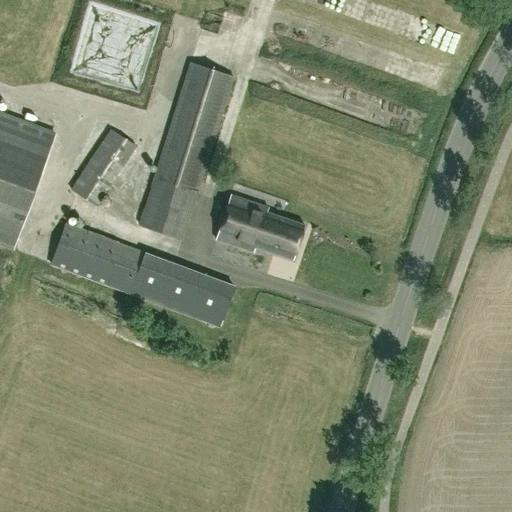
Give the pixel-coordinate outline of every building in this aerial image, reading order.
[(197,192),(233,76),(193,64),(152,195),(150,195),(140,226),(183,240),(198,192),(197,192)] [(50,134),(0,115),(0,246),(8,249),(50,134)] [(71,189),(97,207),(137,147),(110,129),(71,189)] [(293,260),(298,243),(304,226),(266,213),(268,208),(229,196),(222,218),(215,240),(253,252),(255,248),(293,260)] [(50,263),(103,283),(219,326),(233,287),(64,224),(50,263)]
